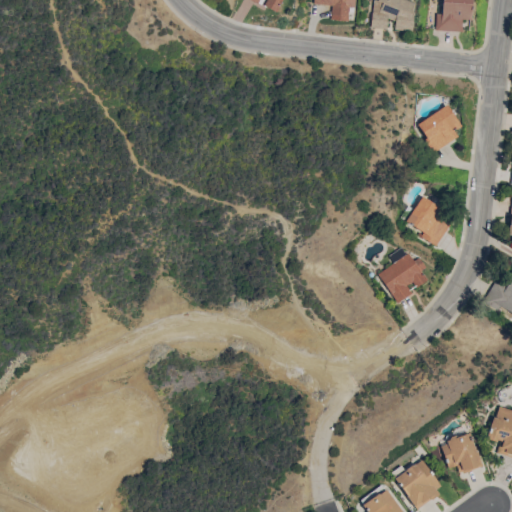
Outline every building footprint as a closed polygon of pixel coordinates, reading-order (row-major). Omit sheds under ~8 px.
[(280,0),(250,0),(258,4),(259,3),(275,11),(280,0)] [(353,0),(312,0),(312,5),(352,9),(353,0)] [(413,2),(406,0),(374,0),(370,12),(369,23),(367,27),(385,29),(386,18),(394,21),(393,29),(411,30),(413,2)] [(460,31),(460,19),(470,20),(470,0),(441,0),(441,14),(435,14),(435,30),(460,31)] [(452,130),(459,126),(445,105),(415,124),(433,151),(456,136),(452,130)] [(419,237),(435,246),(449,223),(443,220),(447,213),(420,196),(404,221),(422,232),(419,237)] [(415,287),(426,280),(420,270),(424,267),(417,257),(411,260),(407,253),(376,273),(396,303),(410,294),(405,286),(411,282),(415,287)] [(511,279),(509,278),(505,285),(495,279),(482,302),(497,310),(499,306),(511,312),(511,279)] [(511,457),(495,452),(499,440),(496,439),(495,442),(485,438),(492,417),(494,417),(497,406),(510,410),(511,409),(511,457)] [(474,449),(476,449),(481,466),(471,469),(472,470),(462,473),(461,471),(458,472),(455,465),(447,468),(439,446),(446,443),(445,441),(448,439),(449,437),(454,435),(456,436),(468,432),(474,449)] [(439,485),(434,489),(438,494),(430,500),(430,499),(416,509),(393,479),(394,478),(389,472),(399,465),(404,471),(420,460),(439,485)] [(401,511),(366,511),(361,505),(362,504),(359,500),(380,485),(383,490),(385,489),(401,511)]
